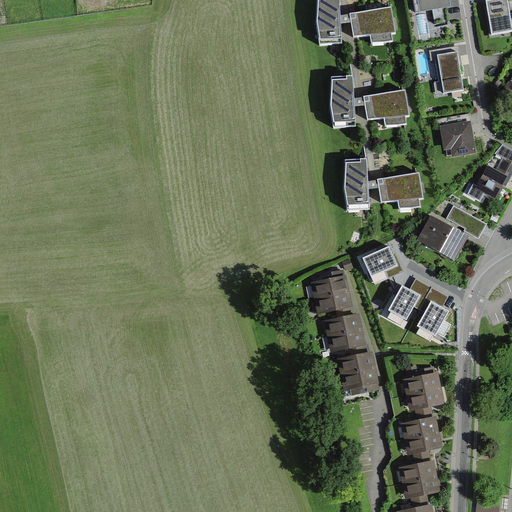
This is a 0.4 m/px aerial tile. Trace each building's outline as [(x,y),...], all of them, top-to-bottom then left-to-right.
[(340,23),(339,0),(318,0),(317,28),(321,49),(342,47),(340,23)] [(449,0),(418,0),(420,11),(451,6),(449,0)] [(506,0),(505,0),(487,3),(492,35),(511,32),(506,0)] [(394,11),(349,17),(350,21),(353,41),(371,38),(372,43),(391,41),(390,36),(397,35),(394,11)] [(463,90),(457,55),(438,58),(443,93),(463,90)] [(354,105),(352,79),(332,79),(330,111),(334,131),(355,129),(354,105)] [(405,92),(364,99),(365,105),(368,122),(385,122),(386,130),(406,127),(405,120),(408,118),(405,92)] [(469,126),(442,131),(446,151),(453,149),(455,157),(474,153),(469,126)] [(367,188),(366,161),(346,163),(344,192),(348,214),(369,213),(367,188)] [(496,175),(485,168),(473,188),(493,200),(511,168),(503,163),(496,175)] [(419,174),(378,181),(379,188),(381,202),(398,202),(399,209),(420,206),(419,199),(423,198),(419,174)] [(446,222),(482,237),(488,222),(453,207),(446,222)] [(462,239),(426,218),(413,242),(448,262),(462,239)] [(397,266),(389,248),(362,261),(371,279),(397,266)] [(316,284),(318,299),(345,295),(342,279),(316,284)] [(421,297),(403,286),(388,312),(406,322),(421,297)] [(318,299),(321,315),(347,311),(345,295),(318,299)] [(449,313),(431,304),(417,330),(435,340),(449,313)] [(330,322),(333,337),(359,332),(356,316),(330,322)] [(333,337),(336,353),(362,348),(359,332),(333,337)] [(343,361),(347,378),(374,373),(370,356),(343,361)] [(347,378),(350,395),(377,389),(374,373),(347,378)] [(408,381),(411,396),(437,390),(434,375),(408,381)] [(411,396),(415,410),(440,404),(437,390),(411,396)] [(407,424),(410,439),(436,435),(434,419),(407,424)] [(410,439),(412,455),(439,450),(436,435),(410,439)] [(404,468),(407,484),(434,479),(431,463),(404,468)] [(407,484),(410,500),(437,495),(434,479),(407,484)] [(501,504),(478,501),(476,511),(499,511),(500,511),(501,504)]
